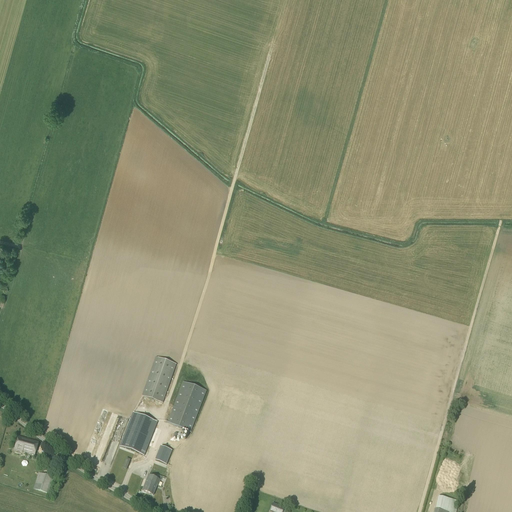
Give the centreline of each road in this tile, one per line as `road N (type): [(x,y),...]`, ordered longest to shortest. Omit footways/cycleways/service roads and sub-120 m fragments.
road 1 (track): [(420,511),(501,223)]
road 2 (unclassified): [(153,511),(85,472),(0,405)]
